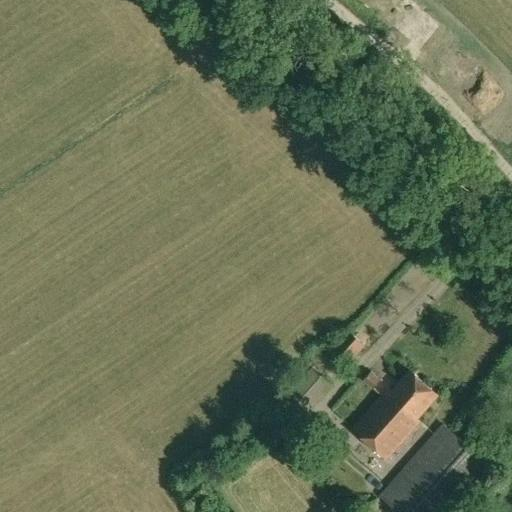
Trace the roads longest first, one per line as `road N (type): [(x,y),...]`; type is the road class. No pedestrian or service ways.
road 1 (track): [(206,0),(477,244),(326,399)]
road 2 (track): [(376,511),(370,490),(462,393),(511,320)]
